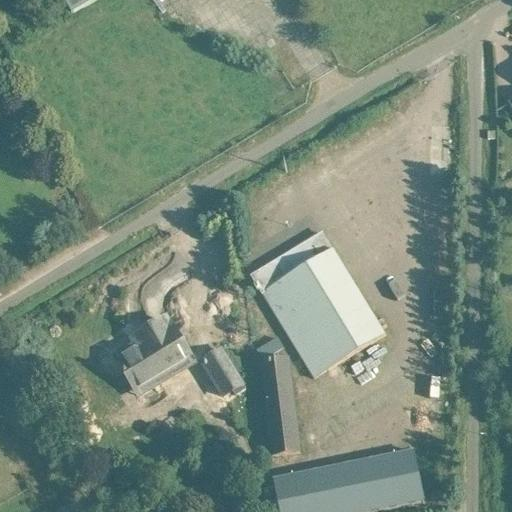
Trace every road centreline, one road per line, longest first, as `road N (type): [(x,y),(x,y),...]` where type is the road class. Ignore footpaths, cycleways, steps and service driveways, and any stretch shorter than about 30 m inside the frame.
road 1 (unclassified): [(0,304),(219,164),(472,23)]
road 2 (unclassified): [(473,511),(472,23)]
